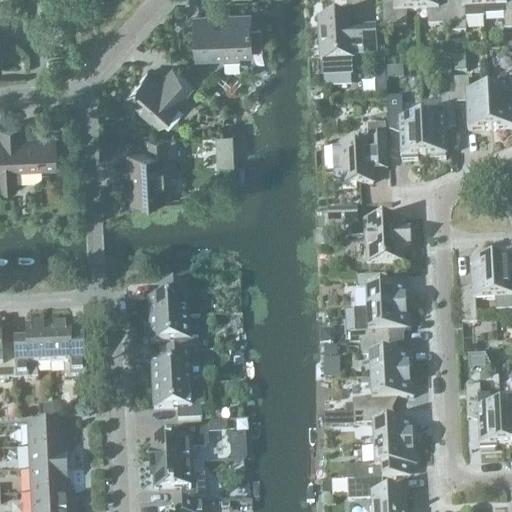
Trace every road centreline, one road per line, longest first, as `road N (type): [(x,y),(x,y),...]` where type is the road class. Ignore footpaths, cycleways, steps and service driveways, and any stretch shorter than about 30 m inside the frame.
road 1 (residential): [(511,479),(469,481),(454,466),(440,215),(451,189),(511,166)]
road 2 (residential): [(122,511),(114,326),(97,298)]
road 3 (residential): [(0,100),(79,85),(156,0)]
